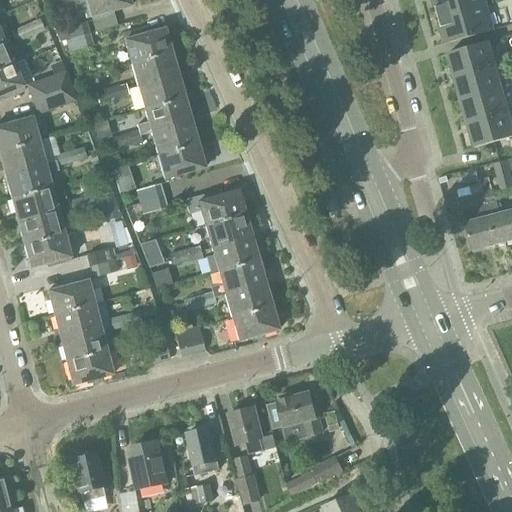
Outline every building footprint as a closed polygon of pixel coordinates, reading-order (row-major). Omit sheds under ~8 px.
[(127,0),(84,0),(90,18),(130,7),(127,0)] [(482,0),(432,0),(438,19),(484,5),(482,0)] [(491,32),(484,5),(438,19),(445,45),(491,32)] [(24,26),(28,36),(42,30),(38,20),(24,26)] [(65,41),(88,35),(85,24),(62,30),(65,41)] [(28,36),(24,26),(10,32),(14,42),(28,36)] [(123,36),(131,65),(171,53),(164,29),(140,36),(138,32),(123,36)] [(88,35),(65,41),(68,53),(91,46),(88,35)] [(0,44),(0,71),(13,66),(3,43),(0,44)] [(448,54),(455,78),(493,67),(486,43),(448,54)] [(131,65),(137,87),(178,76),(171,53),(131,65)] [(13,66),(0,71),(0,96),(8,93),(10,97),(24,91),(13,66)] [(455,78),(461,102),(500,91),(493,67),(455,78)] [(28,99),(67,86),(62,71),(23,85),(28,99)] [(137,87),(144,110),(184,99),(178,76),(137,87)] [(67,86),(28,99),(32,113),(72,100),(67,86)] [(111,90),(114,100),(128,96),(125,86),(111,90)] [(114,100),(111,90),(97,94),(99,104),(114,100)] [(506,114),(500,91),(461,102),(468,125),(506,114)] [(148,123),(136,127),(137,132),(139,131),(140,137),(151,133),(191,122),(184,99),(144,110),(148,123)] [(511,138),(511,133),(506,114),(468,125),(475,149),(477,148),(493,143),(511,138)] [(0,125),(0,151),(38,142),(34,128),(41,125),(39,117),(32,119),(31,117),(0,125)] [(151,133),(157,157),(198,146),(191,122),(151,133)] [(124,135),(127,146),(142,142),(140,137),(139,131),(137,132),(124,135)] [(127,146),(124,135),(109,139),(112,150),(127,146)] [(44,165),(38,142),(0,151),(0,161),(4,175),(44,165)] [(204,169),(198,146),(157,157),(164,180),(204,169)] [(68,152),(71,163),(86,159),(83,148),(68,152)] [(71,163),(68,152),(54,157),(57,167),(71,163)] [(507,163),(493,167),(498,187),(500,192),(511,188),(511,183),(507,163)] [(44,165),(4,175),(10,198),(51,188),(44,165)] [(61,185),(51,188),(10,198),(16,221),(57,211),(67,209),(69,214),(83,210),(80,199),(66,203),(61,185)] [(139,203),(162,197),(159,185),(136,192),(139,203)] [(465,199),(458,201),(462,213),(468,211),(475,209),(482,207),(486,207),(482,194),(481,194),(479,185),(469,187),(471,197),(465,199)] [(201,215),(204,226),(244,214),(237,191),(224,195),(224,194),(188,204),(192,218),(201,215)] [(494,191),(482,194),(486,207),(497,204),(494,191)] [(80,199),(83,210),(98,206),(95,195),(80,199)] [(162,197),(139,203),(143,215),(166,208),(162,197)] [(486,207),(496,245),(511,241),(511,211),(500,215),(497,204),(486,207)] [(478,220),(465,224),(472,252),(496,246),(496,245),(486,207),(482,207),(475,209),(478,220)] [(57,211),(16,221),(23,246),(64,235),(57,211)] [(204,226),(211,249),(251,238),(244,214),(204,226)] [(64,235),(23,246),(30,269),(46,264),(47,268),(71,261),(64,235)] [(213,257),(205,260),(210,275),(217,273),(258,261),(256,257),(251,238),(211,249),(213,257)] [(86,253),(89,266),(113,260),(110,247),(86,253)] [(183,252),(186,263),(202,258),(199,247),(183,252)] [(183,252),(169,256),(172,267),(186,263),(183,252)] [(113,260),(89,266),(93,278),(116,272),(113,260)] [(264,285),(258,261),(217,273),(221,285),(210,288),(211,294),(197,298),(200,309),(215,305),(213,299),(224,296),(264,285)] [(53,316),(93,305),(87,282),(46,292),(53,316)] [(224,296),(231,319),(271,308),(264,285),(224,296)] [(200,309),(197,298),(183,302),(186,313),(200,309)] [(53,316),(59,339),(99,329),(93,305),(53,316)] [(278,331),(271,308),(231,319),(237,343),(278,331)] [(122,317),(125,328),(140,324),(138,313),(122,317)] [(125,328),(122,317),(108,321),(111,331),(125,328)] [(197,328),(186,331),(192,355),(204,352),(197,328)] [(99,329),(59,339),(65,363),(105,352),(113,350),(108,333),(101,335),(99,329)] [(192,355),(186,331),(174,335),(180,358),(192,355)] [(168,361),(162,337),(150,340),(156,364),(168,361)] [(150,340),(138,343),(145,367),(156,364),(150,340)] [(105,352),(65,363),(71,386),(111,376),(105,352)] [(277,405),(267,407),(272,430),(283,427),(283,428),(303,422),(307,438),(321,434),(317,418),(315,418),(309,394),(292,399),(290,394),(278,397),(279,402),(276,403),(277,405)] [(253,410),(229,416),(237,447),(246,444),(249,456),(262,453),(259,441),(261,441),(253,410)] [(194,467),(196,477),(218,472),(216,462),(217,462),(210,431),(186,436),(193,467),(194,467)] [(135,460),(129,462),(135,491),(168,484),(158,442),(132,448),(135,460)] [(98,456),(75,461),(78,475),(75,475),(79,493),(81,493),(84,502),(105,497),(102,487),(105,487),(98,456)] [(335,460),(314,471),(320,484),(341,473),(335,460)] [(316,486),(310,474),(288,486),(294,497),(316,486)] [(197,489),(196,477),(177,481),(184,508),(212,502),(209,486),(197,489)] [(252,478),(239,482),(245,505),(258,502),(252,478)] [(3,480),(0,480),(0,511),(10,511),(10,508),(11,508),(3,480)] [(322,510),(322,511),(358,511),(352,496),(322,510)]
